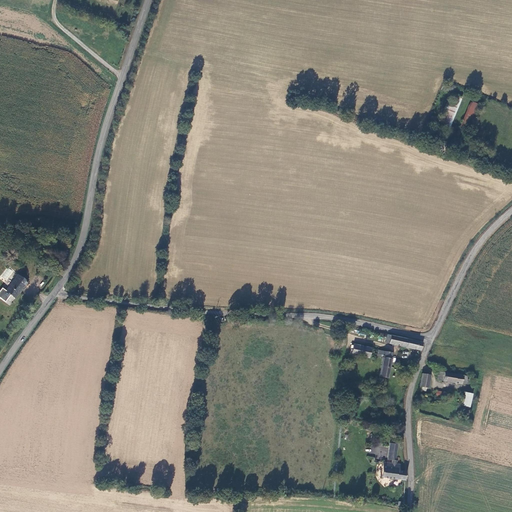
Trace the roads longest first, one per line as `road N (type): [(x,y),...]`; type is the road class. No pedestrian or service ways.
road 1 (unclassified): [(54,293),(336,317),(431,338)]
road 2 (tertiary): [(54,293),(81,244),(103,133),(148,0)]
road 3 (unclassified): [(431,338),(407,409),(408,511)]
road 4 (unclassified): [(511,211),(477,245),(431,338)]
